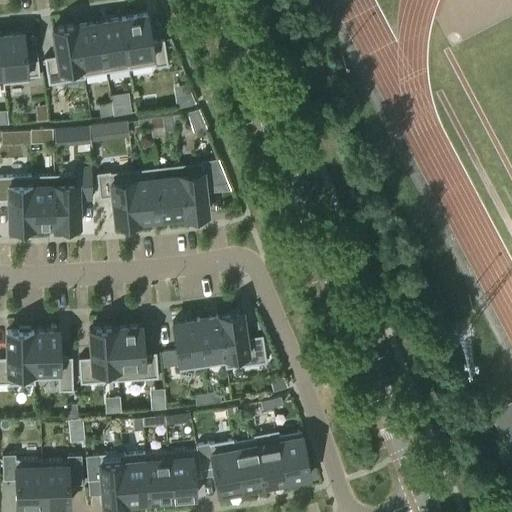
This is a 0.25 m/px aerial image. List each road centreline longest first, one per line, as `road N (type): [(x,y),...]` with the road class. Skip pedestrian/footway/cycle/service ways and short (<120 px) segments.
road 1 (residential): [(421,500),(217,0)]
road 2 (residential): [(0,277),(247,260),(307,390),(338,482)]
